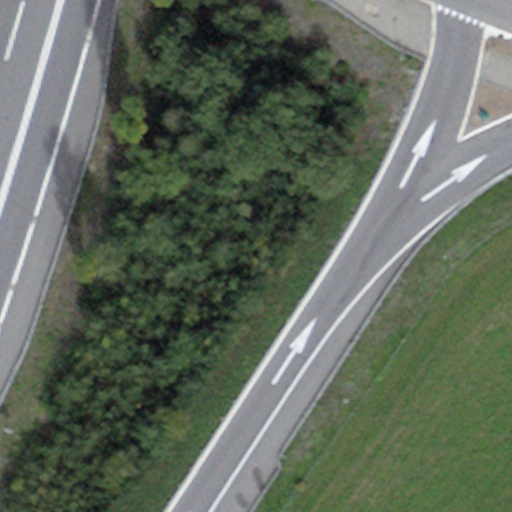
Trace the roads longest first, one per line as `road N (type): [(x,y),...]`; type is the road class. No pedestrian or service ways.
road 1 (trunk): [(336,291),(434,124),(456,0)]
road 2 (trunk): [(188,511),(336,291)]
road 3 (trunk): [(336,291),(421,201),(511,143)]
road 4 (trunk): [(0,139),(42,0)]
